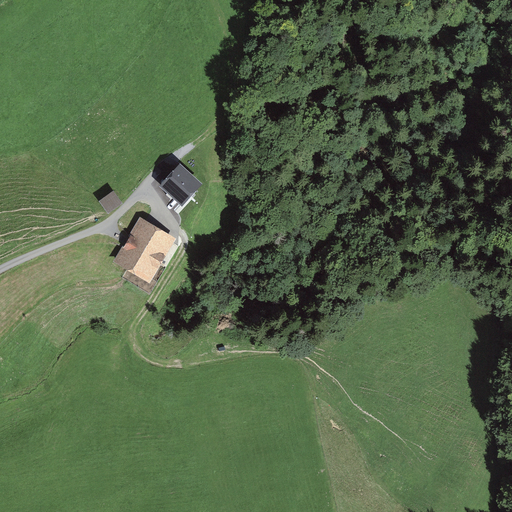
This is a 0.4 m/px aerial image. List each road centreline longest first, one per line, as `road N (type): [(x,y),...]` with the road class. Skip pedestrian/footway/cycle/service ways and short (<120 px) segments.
road 1 (track): [(223,117),(234,117),(237,161),(258,216),(249,279),(262,297),(308,296),(380,272),(430,277),(471,248),(511,248)]
road 2 (track): [(136,193),(103,226),(0,269)]
